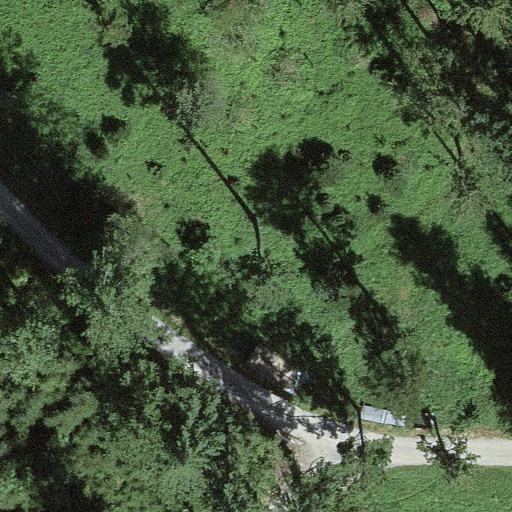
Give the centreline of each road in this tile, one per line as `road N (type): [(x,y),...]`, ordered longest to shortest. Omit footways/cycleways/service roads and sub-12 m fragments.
road 1 (track): [(0,180),(295,400),(480,448),(511,447)]
road 2 (track): [(397,427),(216,511)]
